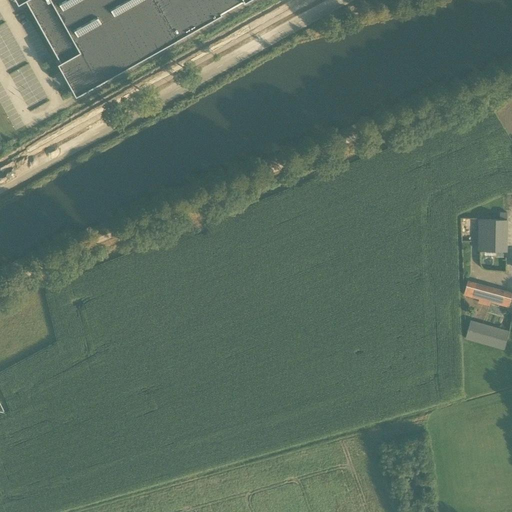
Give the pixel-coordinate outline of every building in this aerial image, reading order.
[(98,83),(99,82),(98,81),(176,38),(177,40),(223,15),(222,14),(245,2),(246,2),(249,0),(26,0),(61,62),(59,63),(63,71),(70,82),(73,89),(77,88),(79,92),(98,82),(98,83)] [(346,19),(346,14),(345,12),(336,17),(337,18),(341,21),(346,19)] [(507,252),(507,220),(507,212),(500,212),(500,220),(479,219),(479,251),(507,252)] [(468,281),(464,295),(478,299),(477,303),(490,306),(491,302),(508,307),(511,293),(468,281)] [(470,321),(465,338),(504,349),(509,332),(470,321)]
